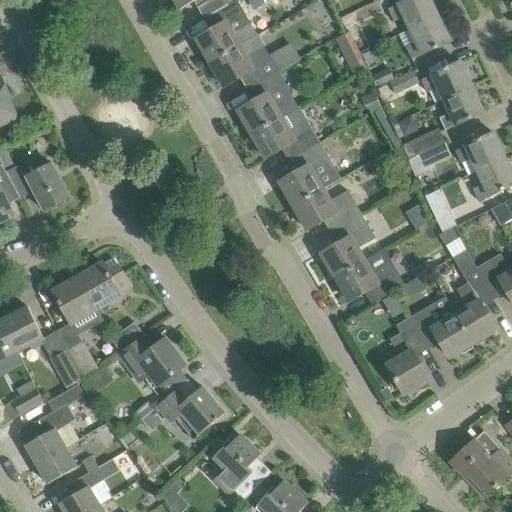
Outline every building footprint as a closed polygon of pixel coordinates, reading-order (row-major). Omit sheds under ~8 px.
[(206,18),(212,14),(236,0),(174,0),(180,10),(197,0),(200,0),(204,5),(198,8),(204,19),(206,18)] [(211,63),(240,46),(258,35),(250,24),(236,0),(212,14),(219,26),(197,39),(211,63)] [(404,16),(411,30),(439,16),(430,0),(407,0),(399,4),(399,5),(389,10),(394,21),(404,16)] [(439,16),(411,30),(417,42),(406,47),(412,59),(422,54),(423,55),(451,42),(439,16)] [(335,39),(354,75),(368,68),(350,31),(335,39)] [(265,47),(258,35),(240,46),(211,63),(225,87),(247,74),(254,86),(279,71),(265,47)] [(438,88),(444,100),(472,87),(460,62),(432,75),(433,76),(422,81),(428,93),(438,88)] [(380,86),(394,79),(389,68),(374,75),(380,86)] [(239,111),(253,135),(282,117),(300,108),(299,107),(292,97),(293,96),(279,71),(254,86),(261,98),(239,111)] [(390,82),(396,95),(419,83),(413,71),(390,82)] [(0,126),(19,120),(3,79),(0,80),(0,126)] [(472,87),(444,100),(451,114),(440,119),(446,130),(456,125),(456,126),(484,113),(472,87)] [(369,114),(382,108),(375,92),(361,98),(369,114)] [(289,145),(296,157),(321,143),(300,108),(282,117),(253,135),(266,158),(289,145)] [(410,160),(417,157),(447,143),(440,128),(403,145),(410,160)] [(472,158),(478,171),(506,158),(494,133),(466,146),(466,147),(456,152),(461,163),(472,158)] [(334,167),(321,143),(296,157),(303,169),(280,183),(294,206),(323,189),(341,179),(334,167)] [(447,143),(417,157),(423,170),(453,157),(447,143)] [(393,150),(400,164),(410,160),(403,145),(393,150)] [(0,149),(0,160),(2,165),(4,169),(13,164),(4,147),(0,149)] [(511,171),(506,158),(478,171),(484,185),(474,190),(479,201),(489,196),(490,197),(511,186),(511,171)] [(6,172),(20,199),(34,192),(45,211),(70,198),(52,164),(28,177),(21,164),(6,172)] [(0,222),(13,216),(8,205),(20,199),(6,172),(6,173),(4,169),(2,165),(0,166),(0,222)] [(331,217),(338,229),(362,215),(348,191),(330,201),(323,189),(294,206),(308,230),(331,217)] [(511,199),(490,210),(500,226),(511,219),(511,199)] [(449,206),(435,213),(444,232),(458,225),(449,206)] [(322,254),(336,278),(365,261),(365,260),(358,249),(376,238),(362,215),(338,229),(345,241),(322,254)] [(468,307),(456,315),(473,344),(497,330),(479,300),(492,292),(478,268),(467,249),(453,257),(469,283),(458,289),(468,307)] [(379,301),(404,286),(382,250),(365,260),(365,261),(336,278),(350,301),(372,288),(379,301)] [(501,255),(478,268),(492,292),(503,285),(511,300),(511,271),(511,272),(501,255)] [(118,265),(114,259),(104,265),(104,264),(78,278),(97,310),(122,295),(120,292),(130,286),(124,274),(123,274),(121,270),(118,265)] [(97,310),(78,278),(53,292),(71,324),(97,310)] [(434,304),(410,318),(424,342),(436,335),(450,358),(473,344),(456,315),(444,321),(434,304)] [(28,307),(2,320),(18,352),(44,340),(28,307)] [(424,342),(410,318),(396,326),(401,333),(390,340),(401,358),(387,366),(404,395),(429,380),(412,350),(424,342)] [(0,361),(18,352),(2,320),(0,320),(0,361)] [(112,340),(121,353),(124,350),(137,340),(143,336),(144,337),(145,336),(135,322),(112,340)] [(124,350),(121,353),(118,355),(139,382),(148,375),(158,387),(187,366),(166,339),(147,353),(137,340),(124,350)] [(65,351),(81,380),(99,370),(82,341),(65,351)] [(65,351),(50,359),(66,388),(81,380),(65,351)] [(189,381),(188,380),(141,420),(151,432),(167,418),(172,424),(182,415),(199,436),(225,414),(203,387),(192,396),(183,386),(189,381)] [(20,396),(12,401),(20,415),(43,402),(35,387),(31,381),(17,389),(20,396)] [(18,432),(37,465),(68,447),(58,430),(76,419),(68,405),(85,396),(78,384),(48,402),(54,412),(18,432)] [(475,440),(451,463),(465,478),(468,475),(488,496),(509,476),(492,458),(502,449),(485,431),(475,440)] [(225,446),(214,457),(227,469),(215,481),(231,497),(234,494),(243,502),(262,483),(248,468),(261,455),(240,435),(227,448),(225,446)] [(68,447),(37,465),(48,484),(80,466),(68,447)] [(92,457),(82,463),(88,474),(90,473),(98,468),(92,457)] [(90,473),(97,484),(120,470),(113,459),(98,468),(90,473)] [(179,479),(170,487),(176,494),(185,485),(179,479)] [(300,511),(308,503),(284,481),(272,495),(270,493),(256,508),(260,511),(300,511)] [(60,504),(64,511),(89,511),(100,506),(88,487),(60,504)]
